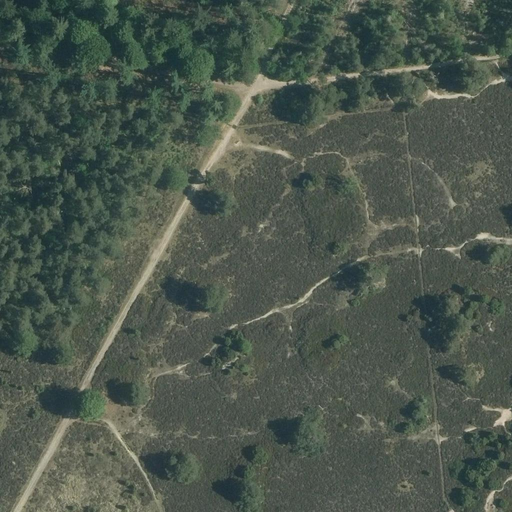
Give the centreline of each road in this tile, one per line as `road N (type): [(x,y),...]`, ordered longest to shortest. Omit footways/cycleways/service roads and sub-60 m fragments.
road 1 (track): [(16,511),(255,86),(0,42)]
road 2 (track): [(255,86),(511,52)]
